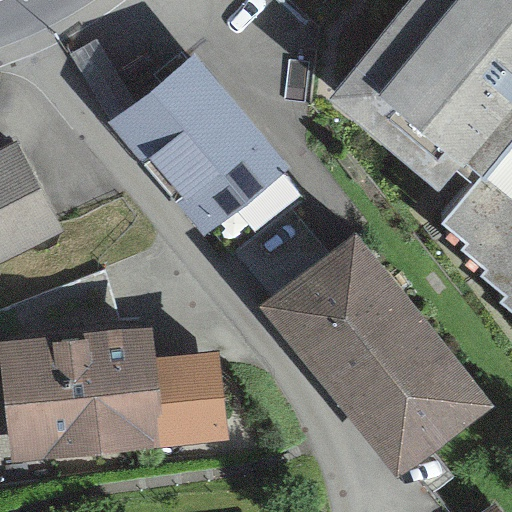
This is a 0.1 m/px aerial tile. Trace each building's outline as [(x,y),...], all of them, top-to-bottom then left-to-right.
[(511,0),(410,0),(339,83),(435,166),(453,145),(481,170),(446,210),(472,232),(467,238),(490,258),(481,267),(511,293),(511,0)] [(300,193),(191,60),(123,116),(231,249),(300,193)] [(12,147),(0,153),(0,252),(53,225),(12,147)] [(478,392),(353,235),(274,297),(399,454),(478,392)] [(6,344),(17,449),(225,428),(217,346),(146,353),(144,330),(6,344)]
